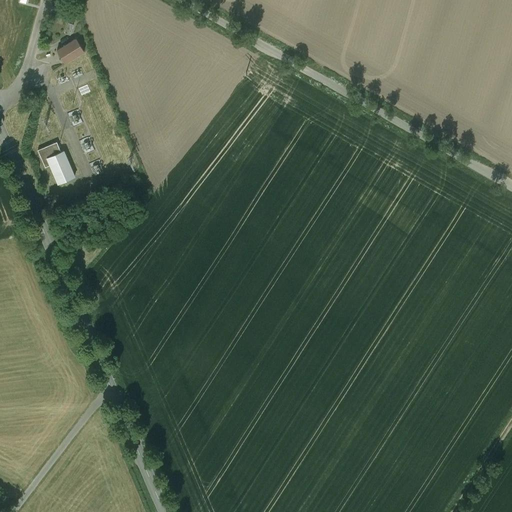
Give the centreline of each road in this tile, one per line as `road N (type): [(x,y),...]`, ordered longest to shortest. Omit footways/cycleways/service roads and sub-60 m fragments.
road 1 (tertiary): [(163,511),(0,128)]
road 2 (unclassified): [(182,0),(511,185)]
